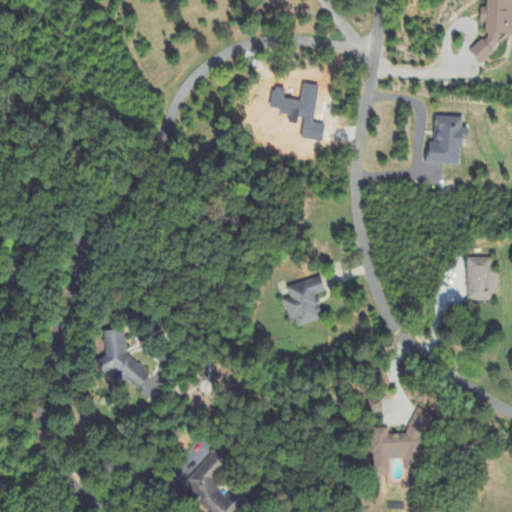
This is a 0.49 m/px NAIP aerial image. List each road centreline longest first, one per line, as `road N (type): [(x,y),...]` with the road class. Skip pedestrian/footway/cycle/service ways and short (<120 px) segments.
road 1 (residential): [(511,408),(446,375),(366,297),(354,189),(380,0)]
road 2 (residential): [(101,228),(164,101),(234,54),(374,46)]
road 3 (residential): [(101,228),(53,337),(40,402),(57,459),(103,511)]
